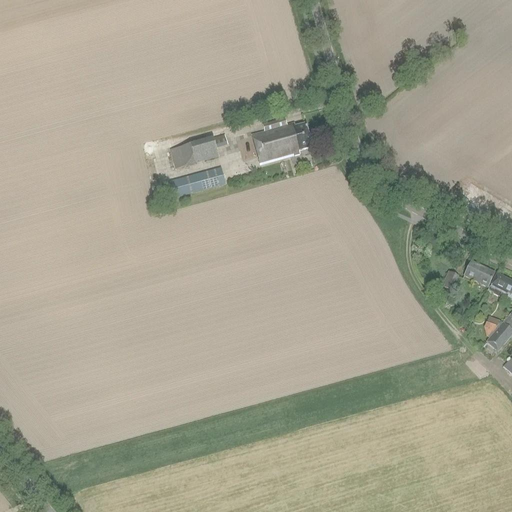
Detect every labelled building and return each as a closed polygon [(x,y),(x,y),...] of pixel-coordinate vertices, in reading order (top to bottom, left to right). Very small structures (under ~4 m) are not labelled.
[(262,126),(264,134),(251,138),(259,167),(300,156),(299,152),(311,148),(305,125),(295,128),(294,125),(287,127),(285,120),(262,126)] [(170,151),(175,170),(218,158),(213,139),(170,151)] [(172,202),(225,187),(224,184),(220,169),(171,183),(167,184),(172,202)] [(494,274),(471,263),(464,278),(488,289),(494,274)] [(449,272),(442,288),(452,292),(459,277),(449,272)] [(511,300),(511,282),(497,275),(488,293),(499,299),(501,295),(511,300)] [(511,314),(504,324),(503,324),(487,343),(499,353),(511,337),(511,331),(511,330),(511,314)] [(491,321),(487,329),(489,336),(491,337),(501,325),(491,321)] [(511,360),(503,369),(511,378),(511,360)]
